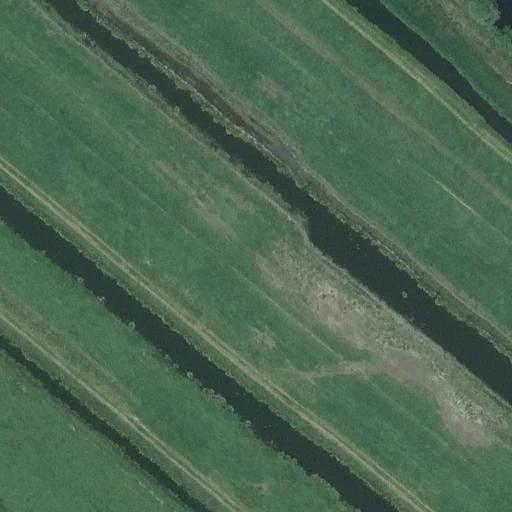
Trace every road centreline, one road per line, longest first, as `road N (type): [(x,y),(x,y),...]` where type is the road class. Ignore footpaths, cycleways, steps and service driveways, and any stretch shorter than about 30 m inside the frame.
road 1 (track): [(238,511),(0,315)]
road 2 (track): [(511,154),(324,0)]
